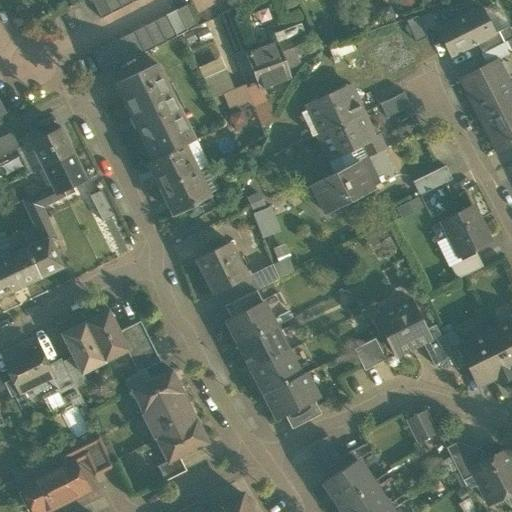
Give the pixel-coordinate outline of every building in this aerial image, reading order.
[(90,0),(100,19),(138,0),(90,0)] [(397,0),(403,13),(419,5),(416,0),(397,0)] [(494,33),(508,26),(509,26),(497,1),(481,8),(494,33)] [(187,32),(197,26),(186,5),(176,10),(187,32)] [(481,8),(437,31),(450,56),(476,43),(494,33),(481,8)] [(17,30),(30,23),(24,9),(10,14),(17,30)] [(176,37),(187,32),(176,10),(165,16),(176,37)] [(165,42),(176,37),(165,16),(154,21),(165,42)] [(427,38),(416,16),(404,21),(415,44),(427,38)] [(155,48),(165,42),(154,21),(144,26),(155,48)] [(144,53),(155,48),(144,26),(133,32),(144,53)] [(494,33),(476,43),(482,53),(504,42),(511,38),(511,33),(508,26),(494,33)] [(133,58),(144,53),(133,32),(123,37),(133,58)] [(123,64),(133,58),(123,37),(112,42),(123,64)] [(279,46),(286,65),(298,61),(296,54),(310,49),(305,37),(279,46)] [(112,69),(123,64),(112,42),(101,48),(112,69)] [(257,84),(260,90),(264,88),(290,78),(286,65),(279,46),(278,42),(246,54),(257,84)] [(480,54),(486,66),(495,62),(495,61),(510,53),(504,42),(482,53),(480,54)] [(102,74),(112,69),(101,48),(91,53),(102,74)] [(244,85),(246,88),(257,84),(246,54),(244,50),(232,55),(244,85)] [(198,68),(203,80),(225,69),(220,57),(198,68)] [(461,79),(479,115),(511,98),(511,95),(495,62),(486,66),(461,79)] [(117,85),(153,160),(184,145),(194,140),(157,65),(117,85)] [(222,94),(234,89),(225,69),(203,80),(213,99),(222,94)] [(264,88),(260,90),(257,84),(246,88),(253,107),(268,101),(264,88)] [(231,117),(253,107),(246,88),(244,85),(234,89),(222,94),(231,117)] [(317,134),(317,133),(362,113),(350,86),(304,107),(305,109),(317,134)] [(380,105),(386,118),(410,106),(403,93),(380,105)] [(511,98),(479,115),(497,151),(511,143),(511,98)] [(276,121),(268,101),(253,107),(261,128),(274,123),(276,121)] [(317,134),(329,159),(360,145),(366,157),(384,149),(377,135),(373,137),(362,113),(317,133),(317,134)] [(42,167),(43,168),(72,153),(60,128),(37,139),(34,133),(21,139),(24,145),(27,152),(33,149),(42,167)] [(0,137),(0,157),(15,150),(19,148),(11,132),(0,137)] [(196,139),(194,140),(184,145),(196,170),(206,165),(208,164),(196,139)] [(19,148),(15,150),(27,175),(42,167),(33,149),(27,152),(24,145),(19,148)] [(148,162),(161,187),(196,170),(184,145),(153,160),(148,162)] [(329,159),(335,172),(358,161),(366,157),(360,145),(329,159)] [(85,178),(72,153),(43,168),(52,187),(34,195),(40,207),(63,196),(72,192),(69,186),(85,178)] [(373,190),(358,161),(335,172),(311,184),(326,214),(373,190)] [(218,189),(206,165),(196,170),(208,194),(218,189)] [(412,182),(419,196),(451,180),(444,166),(412,182)] [(208,194),(196,170),(161,187),(174,214),(209,197),(208,194)] [(1,199),(6,208),(8,207),(22,200),(27,198),(23,189),(1,199)] [(90,197),(102,222),(113,216),(101,192),(90,197)] [(254,214),(256,213),(266,207),(258,192),(246,198),(254,214)] [(41,240),(25,248),(39,278),(62,267),(50,242),(56,240),(50,228),(45,218),(40,207),(34,195),(27,198),(22,200),(41,240)] [(424,208),(417,196),(395,207),(401,219),(424,208)] [(448,236),(458,256),(489,241),(472,207),(441,222),(448,236)] [(256,213),(264,233),(276,227),(268,208),(256,213)] [(369,248),(391,237),(385,226),(363,237),(369,248)] [(0,251),(0,252),(11,247),(3,231),(0,232),(0,251)] [(458,256),(448,236),(435,242),(448,268),(450,267),(461,261),(458,256)] [(396,246),(391,237),(369,248),(375,260),(383,261),(394,255),(396,246)] [(195,259),(213,294),(247,277),(246,277),(229,242),(223,245),(220,239),(203,247),(206,253),(195,259)] [(11,247),(0,252),(18,288),(39,278),(25,248),(14,253),(11,247)] [(0,296),(18,288),(0,252),(0,296)] [(450,267),(456,280),(482,267),(476,254),(461,261),(450,267)] [(287,256),(272,264),(278,280),(294,272),(287,256)] [(251,274),(258,289),(278,280),(272,264),(251,274)] [(220,308),(223,307),(256,290),(258,289),(251,274),(246,277),(247,277),(213,294),(220,308)] [(262,301),(256,290),(223,307),(229,318),(261,301),(262,301)] [(226,319),(239,344),(274,326),(261,301),(229,318),(226,319)] [(377,318),(396,354),(421,342),(428,338),(424,330),(409,301),(377,318)] [(107,310),(84,322),(104,362),(126,351),(127,351),(118,332),(107,310)] [(511,320),(490,332),(511,376),(511,320)] [(139,321),(129,327),(139,347),(150,342),(139,321)] [(83,373),(104,362),(84,322),(61,334),(72,356),(81,374),(83,373)] [(433,366),(451,357),(441,337),(435,325),(424,330),(428,338),(421,342),(433,366)] [(239,344),(251,369),(287,351),(274,326),(239,344)] [(127,353),(139,347),(129,327),(118,332),(127,351),(126,351),(127,353)] [(453,331),(441,337),(451,357),(457,369),(468,364),(459,347),(460,347),(453,331)] [(500,384),(511,377),(511,376),(490,332),(460,347),(459,347),(468,364),(478,385),(496,376),(500,384)] [(374,339),(364,344),(374,366),(385,360),(374,339)] [(127,353),(132,363),(155,352),(150,342),(139,347),(127,353)] [(364,371),(374,366),(364,344),(353,350),(364,371)] [(12,379),(20,394),(30,389),(52,378),(53,378),(47,365),(36,345),(3,361),(12,379)] [(251,369),(264,394),(300,376),(287,351),(251,369)] [(132,363),(138,373),(144,370),(160,362),(155,352),(132,363)] [(72,356),(62,361),(73,383),(76,390),(88,384),(83,373),(81,374),(72,356)] [(66,387),(73,383),(62,361),(60,358),(47,365),(53,378),(52,378),(59,391),(66,388),(66,387)] [(150,380),(144,370),(138,373),(123,380),(126,386),(129,392),(132,391),(131,390),(150,380)] [(132,391),(142,413),(181,394),(183,393),(171,370),(150,380),(131,390),(132,391)] [(304,373),(300,376),(264,394),(277,419),(284,415),(313,400),(307,388),(311,386),(304,373)] [(52,378),(30,389),(34,397),(40,394),(42,400),(57,392),(59,391),(52,378)] [(11,399),(20,394),(12,379),(4,383),(11,399)] [(57,392),(64,405),(80,397),(76,390),(73,383),(66,387),(66,388),(59,391),(57,392)] [(317,398),(311,386),(307,388),(313,400),(317,398)] [(57,392),(42,400),(49,412),(64,405),(57,392)] [(142,413),(156,440),(194,420),(181,394),(142,413)] [(284,415),(291,429),(321,414),(313,400),(284,415)] [(405,422),(416,443),(437,432),(426,411),(405,422)] [(196,420),(194,420),(156,440),(167,462),(167,463),(179,457),(207,443),(196,420)] [(85,462),(93,477),(114,467),(112,461),(99,435),(77,445),(85,462)] [(306,447),(311,457),(332,447),(327,436),(306,447)] [(452,462),(462,481),(474,475),(470,468),(487,460),(482,452),(456,443),(445,448),(452,462)] [(72,462),(75,467),(85,462),(77,445),(62,453),(68,464),(72,462)] [(317,468),(318,467),(338,457),(332,447),(311,457),(317,468)] [(485,503),(493,505),(499,503),(500,499),(511,492),(511,465),(505,451),(487,460),(470,468),(474,475),(483,493),(482,497),(485,503)] [(156,467),(164,481),(185,471),(179,457),(167,463),(167,462),(156,467)] [(340,457),(338,457),(318,467),(325,481),(345,467),(340,457)] [(323,482),(338,505),(371,482),(356,460),(345,467),(325,481),(323,482)] [(22,488),(34,511),(43,511),(86,491),(75,467),(72,462),(68,464),(22,488)] [(338,505),(342,511),(375,511),(386,505),(371,482),(338,505)] [(511,492),(500,499),(511,510),(511,492)] [(251,511),(242,495),(210,511),(208,511),(251,511)] [(475,511),(477,511),(468,497),(457,505),(461,511),(475,511)] [(177,511),(208,511),(210,511),(204,498),(177,511)]
